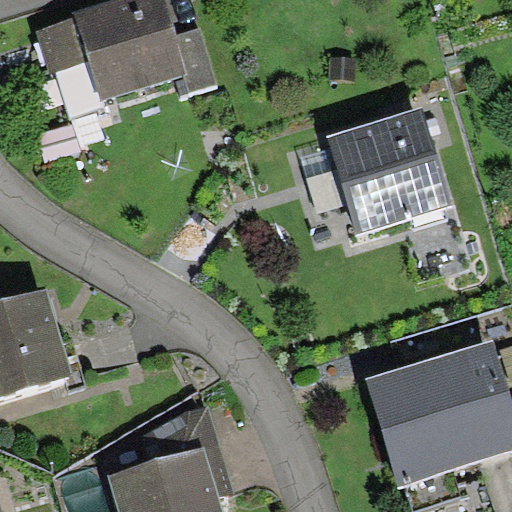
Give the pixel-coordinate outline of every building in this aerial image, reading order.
[(77,21),(37,33),(50,75),(58,72),(73,119),(105,109),(102,99),(187,73),(176,36),(164,0),(119,0),(75,14),(77,21)] [(200,28),(176,36),(187,73),(192,90),(216,83),(200,28)] [(422,108),(327,137),(357,232),(452,203),(422,108)] [(49,292),(0,305),(0,398),(73,378),(49,292)] [(511,400),(493,340),(366,377),(399,487),(408,484),(416,511),(465,496),(456,469),(511,451),(511,400)] [(511,347),(502,350),(511,381),(511,380),(511,347)] [(191,411),(145,437),(153,462),(110,475),(120,511),(222,511),(219,499),(233,495),(209,407),(191,411)]
